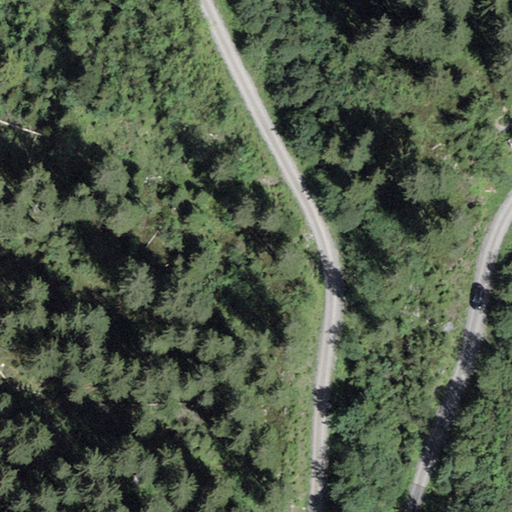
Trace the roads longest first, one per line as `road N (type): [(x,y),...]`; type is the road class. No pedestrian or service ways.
road 1 (track): [(308,511),(327,285),(311,217),(201,0)]
road 2 (track): [(511,210),(485,265),(406,511)]
